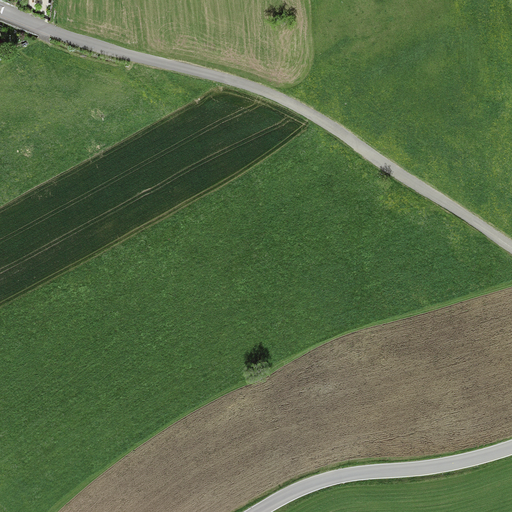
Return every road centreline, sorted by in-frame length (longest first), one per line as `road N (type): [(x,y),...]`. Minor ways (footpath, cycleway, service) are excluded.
road 1 (unclassified): [(511,246),(266,91),(54,31)]
road 2 (tertiary): [(511,446),(445,464),(339,475),(256,511)]
